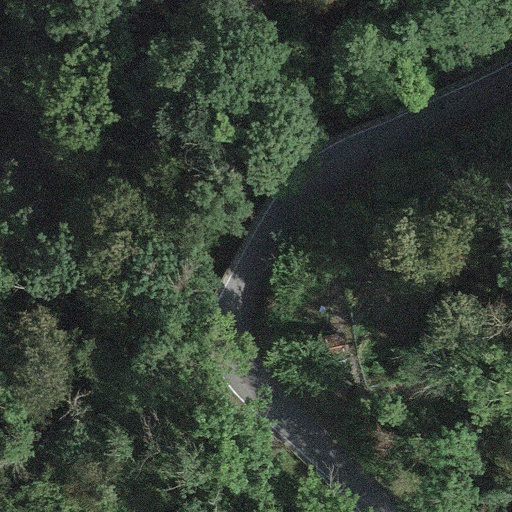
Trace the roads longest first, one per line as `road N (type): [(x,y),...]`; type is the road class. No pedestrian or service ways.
road 1 (tertiary): [(511,72),(348,145),(293,186),(263,237),(234,316),(237,357),(369,511)]
road 2 (tertiary): [(0,193),(119,83),(186,41),(285,0)]
